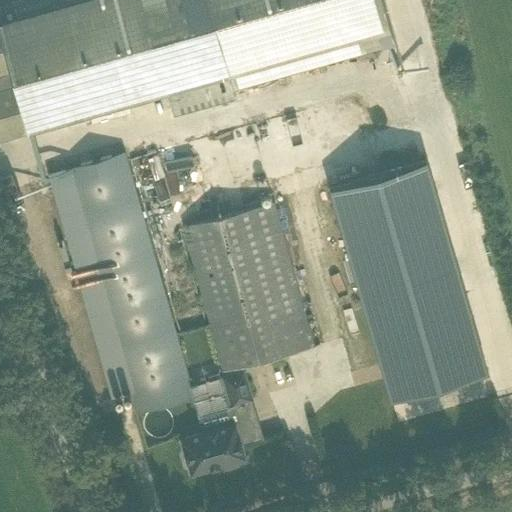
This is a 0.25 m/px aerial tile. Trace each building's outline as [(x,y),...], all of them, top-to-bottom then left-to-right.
[(0,136),(166,89),(173,113),(235,95),(232,88),(393,42),(381,0),(14,0),(11,1),(16,17),(0,21),(0,136)] [(341,101),(348,125),(357,123),(351,98),(341,101)] [(307,137),(301,113),(269,121),(275,145),(307,137)] [(124,151),(67,167),(72,183),(136,412),(193,396),(128,167),(124,151)] [(426,160),(330,188),(391,399),(487,372),(426,160)] [(271,201),(202,221),(181,227),(224,370),(313,345),(308,326),(271,201)] [(223,376),(231,404),(232,405),(252,399),(243,370),(223,376)] [(201,427),(202,427),(203,432),(181,438),(191,472),(222,464),(223,468),(245,461),(234,419),(236,419),(232,405),(231,404),(214,409),(213,406),(196,411),(201,427)]
